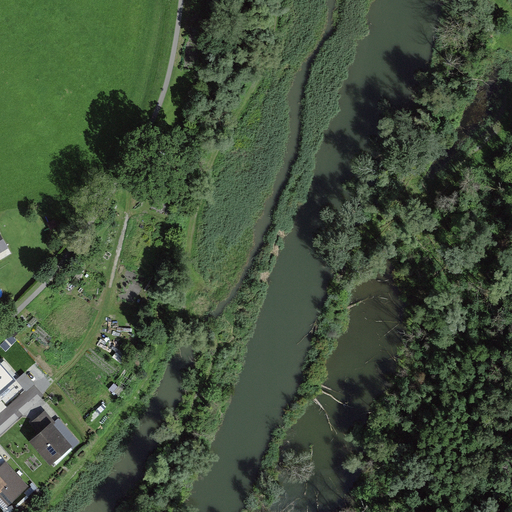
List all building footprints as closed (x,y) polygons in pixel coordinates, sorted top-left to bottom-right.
[(0,254),(12,247),(1,230),(0,230),(0,254)] [(0,254),(0,260),(15,252),(12,247),(0,254)] [(6,373),(0,365),(0,394),(1,395),(9,388),(0,378),(6,373)] [(56,421),(46,410),(31,423),(38,432),(50,422),(70,445),(73,449),(81,442),(60,418),(56,421)] [(38,432),(29,440),(49,463),(70,445),(50,422),(38,432)] [(0,498),(6,505),(28,485),(6,462),(0,467),(0,498)]
